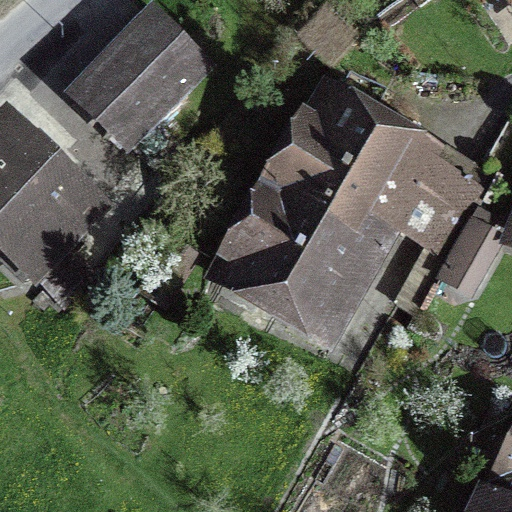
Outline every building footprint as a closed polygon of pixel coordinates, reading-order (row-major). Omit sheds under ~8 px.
[(182,145),(155,120),(204,69),(153,20),(76,100),(127,149),(133,143),(160,168),(182,145)] [(392,231),(425,250),(445,263),(494,177),(481,170),(473,166),(459,189),(428,171),(436,157),(408,141),(414,130),(359,98),(353,109),(333,98),(275,196),(351,239),(363,214),(392,231)] [(35,281),(63,307),(93,278),(64,251),(101,212),(9,124),(0,133),(0,250),(33,283),(35,281)] [(278,314),(286,303),(297,312),(331,337),(392,231),(363,214),(351,239),(275,196),(236,266),(229,277),(278,314)] [(495,225),(477,214),(443,274),(473,291),(495,251),(492,237),(489,236),(495,225)] [(143,292),(166,307),(196,261),(173,246),(143,292)] [(416,317),(445,263),(425,250),(394,304),(416,317)] [(511,456),(493,496),(511,504),(511,456)] [(473,511),(511,511),(511,504),(493,496),(484,492),(473,511)]
